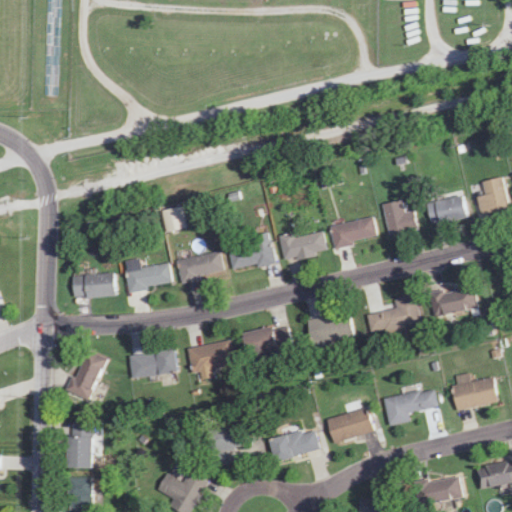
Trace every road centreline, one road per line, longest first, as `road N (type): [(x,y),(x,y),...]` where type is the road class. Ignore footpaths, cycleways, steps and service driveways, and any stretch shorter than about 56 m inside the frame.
road 1 (residential): [(0,163),(511,41)]
road 2 (residential): [(0,343),(87,324),(193,315),(511,238)]
road 3 (tertiary): [(34,511),(42,196),(25,157),(0,139)]
road 4 (residential): [(511,429),(417,451),(346,479),(301,511)]
